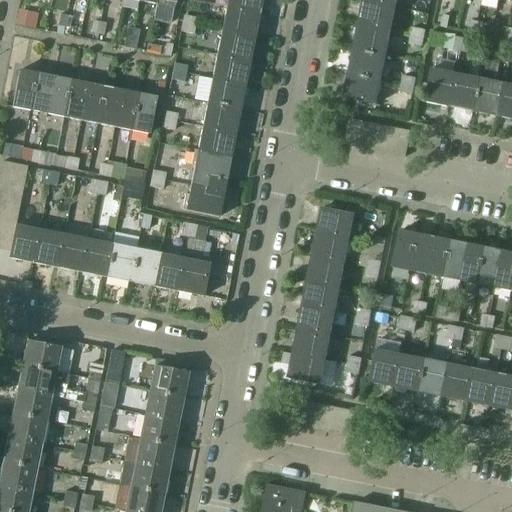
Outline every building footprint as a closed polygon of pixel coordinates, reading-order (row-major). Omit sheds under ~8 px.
[(174,0),(155,0),(155,6),(173,9),(174,0)] [(260,0),(226,0),(225,9),(258,15),(260,0)] [(396,0),(362,0),(362,2),(394,8),(396,0)] [(394,8),(362,2),(357,26),(390,32),(394,8)] [(258,15),(225,9),(221,32),(253,39),(258,15)] [(17,13),(14,27),(31,30),(34,16),(17,13)] [(440,27),(446,29),(448,18),(442,16),(440,27)] [(71,18),(65,17),(62,28),(69,29),(71,18)] [(183,17),(181,24),(194,27),(196,19),(183,17)] [(468,33),(474,34),(476,23),(470,22),(468,33)] [(491,38),(494,24),(483,22),(482,24),(480,35),(491,38)] [(105,25),(98,24),(96,35),(95,42),(101,43),(105,25)] [(194,27),(181,24),(180,33),(192,35),(194,27)] [(390,32),(357,26),(352,50),(385,56),(390,32)] [(411,29),(410,37),(422,39),(424,32),(411,29)] [(502,40),(508,41),(510,30),(504,29),(502,40)] [(139,31),(132,30),(130,41),(136,43),(139,31)] [(253,39),(221,32),(216,56),(248,62),(253,39)] [(441,49),(447,50),(450,35),(444,34),(441,49)] [(422,39),(410,37),(408,45),(421,47),(422,39)] [(463,40),(454,38),(452,51),(460,53),(463,40)] [(470,41),(463,40),(460,53),(468,54),(470,41)] [(147,45),(145,53),(158,55),(160,48),(158,47),(147,45)] [(166,45),(163,56),(169,58),(172,47),(166,45)] [(385,56),(352,50),(348,74),(380,80),(385,56)] [(248,62),(216,56),(211,80),(243,86),(248,62)] [(173,65),(172,72),(184,75),(186,67),(173,65)] [(456,76),(431,71),(424,103),(449,108),(456,76)] [(35,75),(18,72),(11,108),(28,112),(35,75)] [(184,75),(172,72),(170,81),(183,83),(184,75)] [(380,80),(348,74),(343,99),(375,106),(380,80)] [(53,79),(35,75),(28,112),(45,115),(53,79)] [(480,80),(456,76),(449,108),(473,113),(480,80)] [(401,77),(400,84),(413,87),(414,79),(401,77)] [(69,82),(53,79),(45,115),(62,118),(69,82)] [(243,86),(211,80),(206,104),(238,111),(243,86)] [(504,85),(480,80),(473,113),(497,118),(504,85)] [(86,86),(69,82),(62,118),(79,122),(86,86)] [(413,87),(400,84),(398,93),(411,96),(413,87)] [(511,86),(504,85),(497,118),(511,120),(511,86)] [(103,89),(86,86),(79,122),(96,125),(103,89)] [(120,92),(103,89),(96,125),(113,129),(120,92)] [(136,96),(120,92),(113,129),(129,132),(136,96)] [(154,99),(136,96),(129,132),(147,135),(154,99)] [(238,111),(206,104),(201,128),(234,134),(238,111)] [(164,113),(162,120),(175,123),(176,115),(164,113)] [(175,123),(162,120),(161,129),(173,131),(175,123)] [(361,123),(348,121),(343,146),(356,149),(361,123)] [(373,125),(361,123),(356,149),(368,151),(373,125)] [(385,128),(373,125),(368,151),(380,153),(385,128)] [(234,134),(201,128),(197,152),(229,158),(234,134)] [(396,130),(385,128),(380,153),(391,156),(396,130)] [(409,133),(396,130),(391,156),(404,158),(409,133)] [(4,146),(1,157),(19,161),(21,149),(4,146)] [(229,158),(197,152),(193,151),(190,167),(194,168),(190,187),(208,190),(210,179),(224,182),(229,158)] [(44,154),(38,153),(35,164),(42,165),(44,154)] [(88,163),(78,161),(71,159),(69,171),(86,174),(88,163)] [(26,168),(0,163),(0,164),(0,176),(23,181),(26,168)] [(112,168),(105,166),(103,178),(109,179),(112,168)] [(39,184),(47,185),(49,173),(42,171),(39,184)] [(131,183),(138,184),(140,173),(133,172),(131,183)] [(152,172),(151,179),(163,182),(165,174),(152,172)] [(58,175),(49,173),(47,185),(55,187),(58,175)] [(23,181),(0,176),(0,188),(21,192),(23,181)] [(163,182),(151,179),(149,188),(161,190),(163,182)] [(208,190),(190,187),(188,196),(184,195),(181,211),(217,218),(224,182),(210,179),(208,190)] [(88,194),(96,195),(98,183),(91,181),(88,194)] [(107,184),(98,183),(96,195),(104,197),(107,184)] [(21,192),(0,188),(0,200),(19,204),(21,192)] [(19,204),(0,200),(0,212),(16,216),(19,204)] [(353,216),(321,209),(316,234),(348,241),(353,216)] [(16,216),(0,212),(0,225),(14,228),(14,227),(16,216)] [(150,218),(142,216),(139,229),(147,230),(150,218)] [(80,274),(86,241),(89,228),(65,223),(62,237),(56,269),(80,274)] [(179,237),(187,238),(189,226),(182,224),(179,237)] [(14,228),(0,225),(0,237),(12,240),(14,228)] [(207,229),(198,227),(189,226),(187,238),(204,242),(207,229)] [(12,240),(9,252),(8,259),(31,264),(37,232),(14,227),(14,228),(12,240)] [(56,269),(62,237),(37,232),(31,264),(56,269)] [(416,236),(399,232),(391,269),(409,272),(416,236)] [(348,241),(316,234),(311,258),(343,264),(348,241)] [(433,239),(416,236),(409,272),(426,275),(433,239)] [(12,240),(0,237),(0,250),(9,252),(12,240)] [(372,237),(370,245),(382,248),(384,240),(372,237)] [(450,242),(433,239),(426,275),(443,279),(450,242)] [(104,278),(111,246),(86,241),(80,274),(104,278)] [(466,246),(450,242),(443,279),(459,282),(466,246)] [(135,251),(111,246),(104,278),(128,283),(135,251)] [(483,249),(466,246),(459,282),(476,285),(483,249)] [(500,252),(483,249),(476,285),(493,289),(500,252)] [(159,256),(135,251),(128,283),(152,288),(159,256)] [(511,281),(511,254),(500,252),(493,289),(510,292),(511,281)] [(183,260),(159,256),(152,288),(176,293),(183,260)] [(343,264),(311,258),(306,283),(338,289),(343,264)] [(208,265),(183,260),(176,293),(201,298),(208,265)] [(367,261),(365,269),(378,271),(379,263),(367,261)] [(378,271),(365,269),(364,277),(376,279),(378,271)] [(338,289),(306,283),(301,307),(334,313),(338,289)] [(390,309),(392,298),(380,295),(378,306),(390,309)] [(412,313),(418,314),(420,303),(414,302),(412,313)] [(426,304),(420,303),(418,314),(424,316),(426,304)] [(334,313),(301,307),(297,330),(329,337),(334,313)] [(446,320),(452,321),(454,310),(448,309),(446,320)] [(357,310),(355,318),(368,320),(370,312),(357,310)] [(458,323),(460,311),(454,310),(452,321),(458,323)] [(479,327),(486,328),(488,317),(482,316),(479,327)] [(407,319),(399,317),(397,330),(405,332),(407,319)] [(494,318),(488,317),(486,328),(491,329),(494,318)] [(368,320),(355,318),(354,326),(366,328),(368,320)] [(415,321),(407,319),(405,332),(413,333),(415,321)] [(455,328),(447,327),(444,339),(452,341),(455,328)] [(463,330),(455,328),(452,341),(461,343),(463,330)] [(329,337),(297,330),(292,354),(324,361),(329,337)] [(503,338),(495,336),(493,349),(500,350),(503,338)] [(503,338),(500,350),(508,352),(509,349),(509,348),(511,339),(503,338)] [(26,342),(21,367),(54,374),(59,349),(26,342)] [(400,356),(375,351),(368,383),(394,388),(400,356)] [(324,361),(292,354),(287,379),(319,386),(324,361)] [(424,361),(400,356),(394,388),(418,393),(424,361)] [(358,368),(360,360),(348,357),(346,365),(358,368)] [(448,365),(424,361),(418,393),(441,398),(448,365)] [(357,376),(358,368),(346,365),(344,373),(357,376)] [(472,370),(448,365),(441,398),(465,403),(472,370)] [(21,367),(16,391),(49,397),(61,400),(63,390),(66,376),(54,374),(21,367)] [(186,374),(153,367),(148,393),(181,399),(186,374)] [(495,375),(472,370),(465,403),(489,407),(495,375)] [(98,383),(100,375),(88,372),(86,380),(98,383)] [(117,378),(105,375),(104,384),(116,386),(117,378)] [(511,378),(495,375),(489,407),(511,411),(511,378)] [(94,406),(95,398),(98,383),(86,380),(84,394),(82,404),(94,406)] [(63,390),(61,400),(82,404),(84,394),(63,390)] [(16,391),(11,415),(44,422),(49,397),(16,391)] [(181,399),(148,393),(143,417),(176,423),(181,399)] [(112,402),(101,400),(99,408),(111,410),(112,402)] [(306,403),(293,401),(288,426),(301,429),(306,403)] [(317,406),(306,403),(301,429),(312,431),(317,406)] [(94,406),(82,404),(80,412),(92,414),(94,406)] [(329,408),(317,406),(312,431),(324,433),(329,408)] [(111,410),(99,408),(98,415),(109,418),(111,410)] [(341,410),(329,408),(324,433),(336,436),(341,410)] [(353,413),(341,410),(336,436),(348,438),(353,413)] [(11,415),(6,439),(40,445),(44,422),(11,415)] [(176,423),(143,417),(138,441),(172,447),(176,423)] [(6,439),(2,463),(35,469),(40,445),(6,439)] [(172,447),(138,441),(134,465),(167,471),(172,447)] [(74,444),(72,452),(84,454),(85,447),(74,444)] [(103,450),(91,448),(89,456),(101,458),(103,450)] [(84,454),(72,452),(71,460),(82,462),(84,454)] [(101,458),(89,456),(88,463),(100,466),(101,458)] [(35,469),(2,463),(0,471),(0,486),(30,493),(35,469)] [(167,471),(134,465),(129,488),(162,495),(167,471)] [(0,486),(0,511),(26,511),(30,493),(0,486)] [(301,511),(305,493),(266,486),(260,511),(301,511)] [(158,511),(162,495),(129,488),(124,511),(158,511)] [(64,492),(63,499),(75,502),(76,494),(64,492)] [(93,498),(81,496),(80,503),(91,506),(93,498)] [(75,502),(63,499),(61,508),(73,510),(75,502)] [(90,511),(91,506),(80,503),(78,511),(82,511),(90,511)] [(397,511),(353,503),(351,511),(397,511)]
